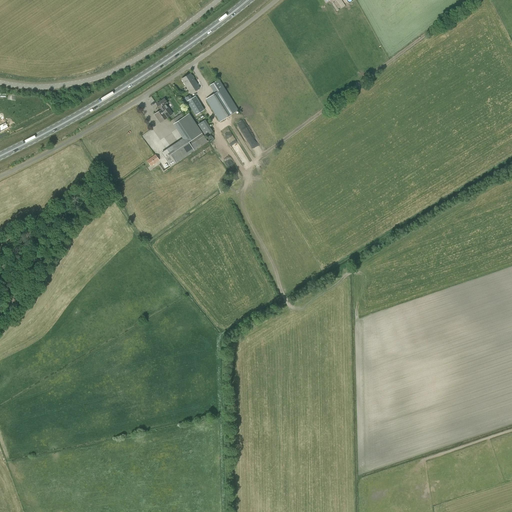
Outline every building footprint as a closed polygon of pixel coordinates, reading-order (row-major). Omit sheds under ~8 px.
[(191,94),(199,88),(190,73),(181,79),(191,94)] [(220,122),(238,110),(219,80),(210,85),(215,93),(206,99),(220,122)] [(195,115),(204,110),(195,96),(187,101),(195,115)] [(160,108),(161,110),(167,118),(173,114),(166,104),(167,103),(164,98),(156,104),(159,109),(160,108)] [(160,123),(167,118),(161,110),(154,114),(160,123)] [(198,127),(189,114),(175,123),(185,137),(161,153),(170,166),(207,141),(198,127)] [(205,136),(212,131),(205,120),(198,124),(205,136)] [(237,123),(241,128),(240,128),(243,132),(248,129),(242,120),(237,123)] [(151,167),(159,160),(155,155),(147,161),(151,167)]
